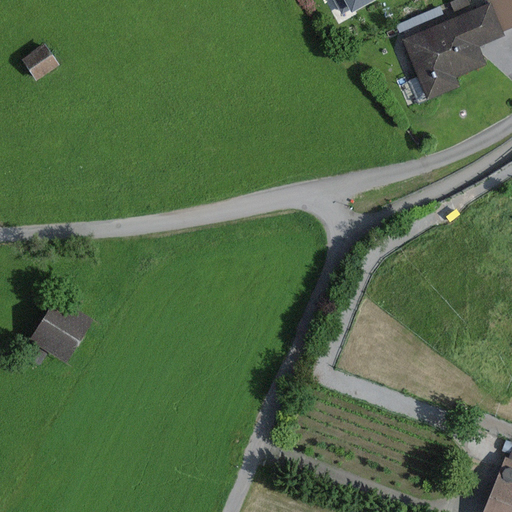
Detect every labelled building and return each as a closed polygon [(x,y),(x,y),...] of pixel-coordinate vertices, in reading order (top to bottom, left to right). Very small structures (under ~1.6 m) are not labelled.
[(340,0),(345,9),(350,6),(347,0),(340,0)] [(503,32),(491,4),(410,38),(432,92),(457,81),(454,73),(485,60),(478,43),(503,32)] [(24,58),(37,78),(60,62),(46,43),(24,58)] [(76,293),(69,304),(59,298),(34,337),(68,358),(93,319),(79,310),(85,299),(76,293)] [(511,511),(511,460),(509,459),(487,511),(511,511)]
